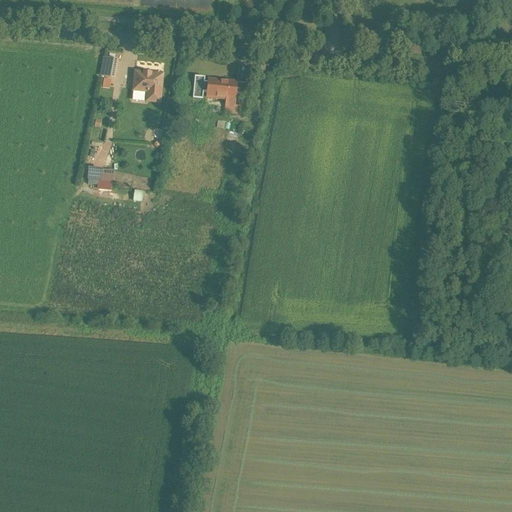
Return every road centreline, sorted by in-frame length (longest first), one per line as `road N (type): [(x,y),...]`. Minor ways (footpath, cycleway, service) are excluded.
road 1 (tertiary): [(0,27),(511,76)]
road 2 (track): [(511,107),(481,104),(470,123),(462,160),(466,233),(448,293),(453,326),(468,344),(511,342)]
road 3 (track): [(511,201),(482,302),(461,325),(423,330)]
